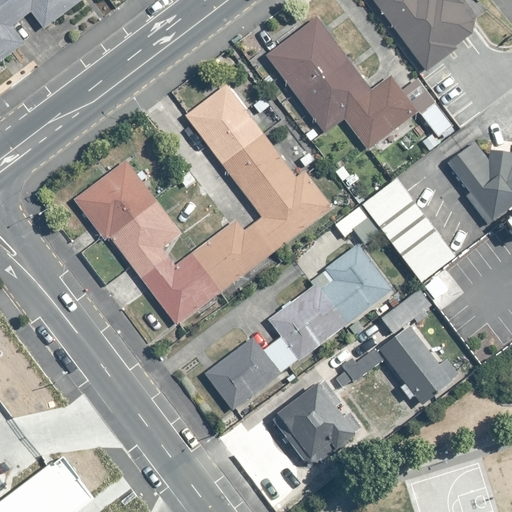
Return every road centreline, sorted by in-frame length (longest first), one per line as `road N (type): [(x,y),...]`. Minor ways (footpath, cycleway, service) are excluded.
road 1 (residential): [(0,240),(212,511)]
road 2 (secondary): [(118,82),(99,111),(0,182)]
road 3 (secondary): [(118,82),(231,0)]
road 4 (secondary): [(0,145),(65,98),(118,82)]
